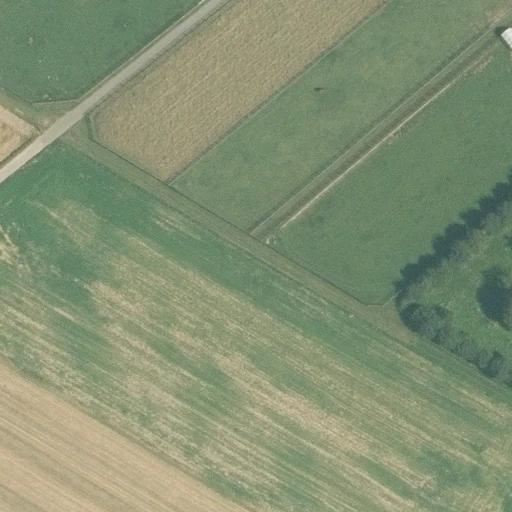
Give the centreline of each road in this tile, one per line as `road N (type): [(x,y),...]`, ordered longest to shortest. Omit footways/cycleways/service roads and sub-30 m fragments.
road 1 (track): [(511,397),(0,97)]
road 2 (track): [(0,177),(219,0)]
